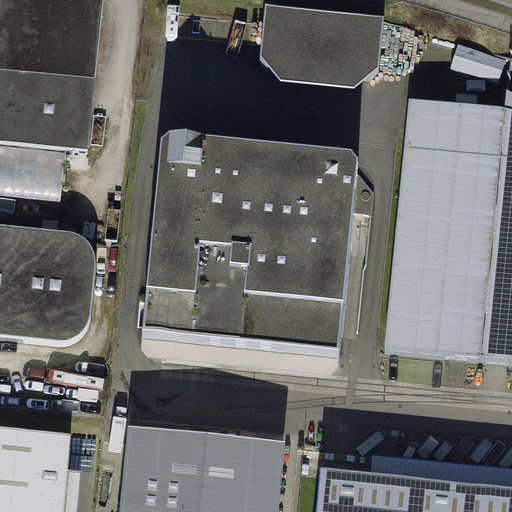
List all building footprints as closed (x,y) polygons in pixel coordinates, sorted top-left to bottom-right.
[(91,157),(106,0),(0,0),(0,146),(67,154),(91,157)] [(384,28),(266,16),(261,66),(281,92),(353,99),(379,80),(384,28)] [(511,120),(408,110),(383,359),(511,371),(511,120)] [(67,154),(0,146),(0,197),(63,204),(67,154)] [(146,348),(346,371),(368,182),(360,174),(177,154),(168,163),(146,348)] [(79,251),(57,241),(0,235),(0,344),(60,351),(77,344),(86,327),(90,266),(79,251)] [(125,427),(116,511),(276,511),(284,443),(125,427)] [(60,511),(68,436),(0,429),(0,511),(60,511)] [(511,511),(511,487),(319,469),(314,511),(511,511)] [(280,503),(280,511),(296,511),(296,503),(280,503)]
